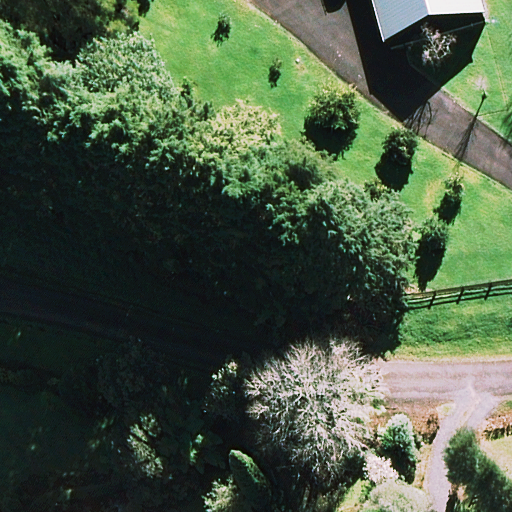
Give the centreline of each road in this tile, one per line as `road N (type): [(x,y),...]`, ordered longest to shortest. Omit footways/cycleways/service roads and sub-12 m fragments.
road 1 (unclassified): [(0,292),(300,366),(422,378),(511,372)]
road 2 (unknown): [(511,168),(322,40),(295,0)]
